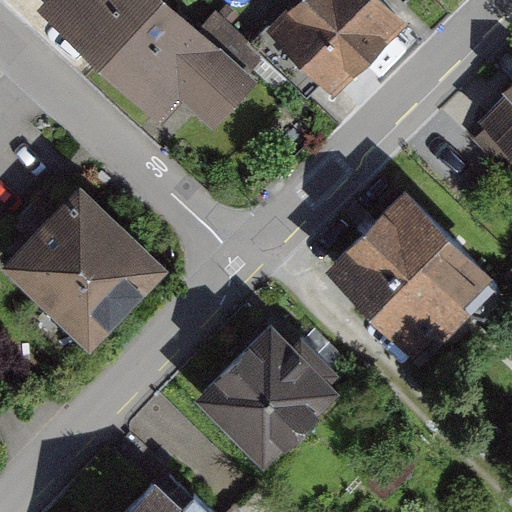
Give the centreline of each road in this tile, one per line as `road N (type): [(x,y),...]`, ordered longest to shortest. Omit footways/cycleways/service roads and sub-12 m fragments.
road 1 (residential): [(511,1),(241,260)]
road 2 (residential): [(241,260),(5,511)]
road 3 (residential): [(0,39),(241,260)]
